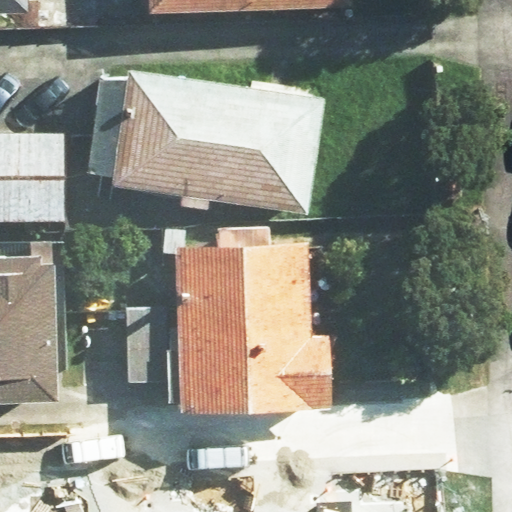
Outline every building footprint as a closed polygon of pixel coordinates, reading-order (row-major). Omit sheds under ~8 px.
[(337,92),(142,62),(141,66),(116,62),(100,167),(125,171),(123,178),(318,209),(337,92)] [(75,128),(0,126),(0,216),(74,218),(75,128)] [(227,238),(187,240),(194,408),(342,402),(347,364),(338,328),(337,292),(321,292),(318,234),(280,236),(279,221),(227,223),(227,238)] [(0,395),(71,394),(68,255),(52,255),(51,249),(0,250),(0,395)] [(174,304),(135,303),(134,384),(173,384),(174,304)] [(353,511),(351,440),(235,444),(237,511),(353,511)]
